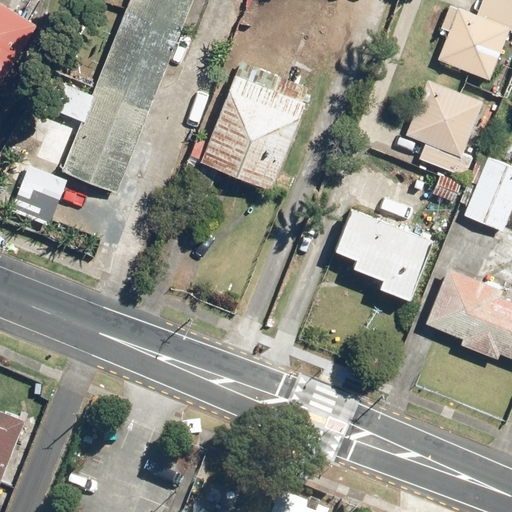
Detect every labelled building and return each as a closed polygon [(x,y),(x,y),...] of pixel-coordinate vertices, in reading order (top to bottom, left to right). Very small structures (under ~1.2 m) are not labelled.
[(125,0),(59,175),(119,197),(193,0),(125,0)] [(511,0),(475,0),(469,14),(458,10),(437,59),(487,81),(509,32),(508,31),(511,20),(511,0)] [(0,81),(30,31),(0,14),(0,81)] [(232,77),(199,163),(256,186),(290,99),(232,77)] [(424,81),(405,132),(452,149),(471,98),(424,81)] [(511,171),(486,161),(461,218),(496,233),(511,194),(511,171)] [(459,182),(434,172),(426,192),(451,202),(459,182)] [(394,290),(417,238),(356,212),(333,264),(394,290)] [(251,264),(265,224),(247,218),(233,258),(251,264)] [(511,300),(446,276),(427,328),(511,359),(511,300)] [(0,411),(0,480),(23,421),(0,411)] [(325,511),(326,511),(261,486),(250,511),(325,511)]
